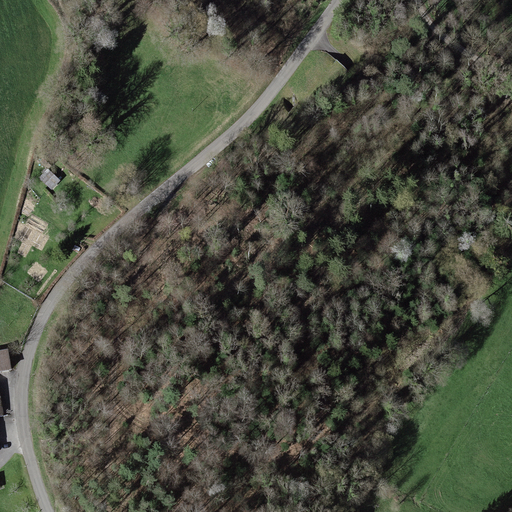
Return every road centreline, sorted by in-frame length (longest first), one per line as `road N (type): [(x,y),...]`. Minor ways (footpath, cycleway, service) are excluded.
road 1 (tertiary): [(47,511),(21,415),(27,356),(44,313),(92,252),(260,106),(337,0)]
road 2 (track): [(413,0),(448,61),(511,121)]
